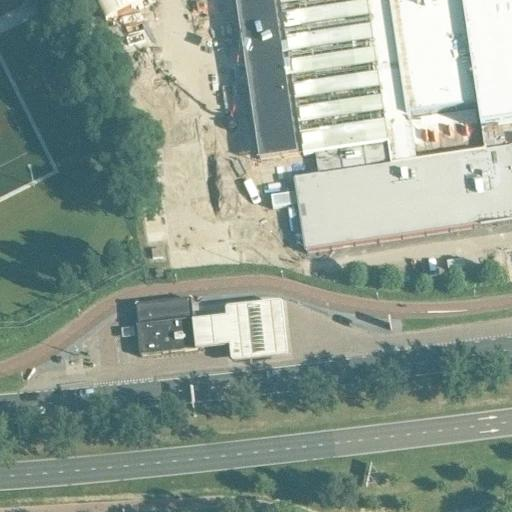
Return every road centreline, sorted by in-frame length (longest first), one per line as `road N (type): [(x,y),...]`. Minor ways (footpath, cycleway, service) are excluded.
road 1 (primary): [(511,351),(266,389),(0,413)]
road 2 (primary): [(0,481),(276,457),(511,422)]
